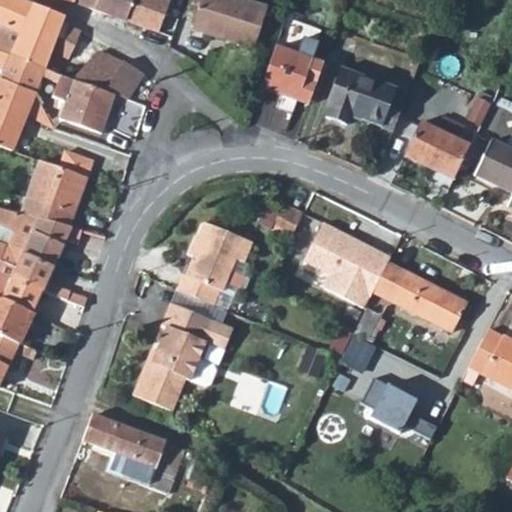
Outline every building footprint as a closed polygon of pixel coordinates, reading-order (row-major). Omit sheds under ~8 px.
[(32,0),(0,0),(0,14),(11,19),(3,41),(24,50),(41,4),(32,0)] [(90,0),(99,3),(162,26),(172,0),(90,0)] [(271,0),(206,0),(200,25),(264,42),(274,1),(271,0)] [(41,4),(24,50),(52,62),(58,49),(74,55),(85,28),(86,25),(68,19),(71,12),(41,4)] [(281,43),(267,84),(318,102),(332,59),(317,55),(323,40),(305,33),(300,49),(281,43)] [(2,45),(0,49),(0,61),(14,67),(11,76),(27,83),(37,86),(41,89),(52,62),(24,50),(3,41),(2,45)] [(105,43),(84,74),(125,91),(136,96),(148,73),(149,69),(144,65),(140,61),(132,57),(105,43)] [(334,101),(339,103),(335,113),(356,120),(359,112),(402,126),(415,87),(347,63),(334,101)] [(84,74),(70,69),(63,89),(77,95),(71,113),(111,129),(125,91),(84,74)] [(1,73),(0,76),(0,84),(6,87),(11,76),(1,73)] [(6,87),(0,103),(0,140),(18,146),(32,110),(60,120),(41,89),(37,86),(27,83),(11,76),(6,87)] [(474,140),(426,116),(410,151),(459,174),(474,140)] [(511,143),(498,138),(483,173),(511,185),(511,143)] [(69,145),(64,161),(91,170),(97,155),(69,145)] [(40,154),(25,209),(76,221),(91,170),(64,161),(40,154)] [(292,199),(281,222),(301,231),(310,212),(312,208),(292,199)] [(25,209),(0,203),(0,221),(18,230),(13,247),(22,248),(28,249),(29,252),(60,265),(61,262),(73,235),(83,238),(86,223),(76,221),(25,209)] [(185,269),(179,285),(217,300),(222,286),(225,287),(238,256),(247,258),(256,237),(207,217),(202,230),(198,229),(190,248),(196,252),(188,271),(185,269)] [(322,224),(304,259),(349,281),(341,298),(364,309),(371,294),(387,261),(390,257),(322,224)] [(60,265),(29,252),(28,249),(22,248),(13,247),(0,243),(0,274),(5,276),(8,267),(20,269),(18,276),(31,282),(49,290),(55,291),(91,299),(93,290),(53,283),(60,265)] [(371,294),(422,320),(438,289),(387,261),(371,294)] [(0,299),(38,316),(49,290),(31,282),(18,276),(20,269),(8,267),(5,276),(0,274),(0,299)] [(438,289),(422,320),(450,335),(465,303),(438,289)] [(0,329),(28,342),(38,316),(0,299),(0,329)] [(174,299),(152,353),(157,356),(171,322),(210,337),(227,345),(235,323),(174,299)] [(511,333),(490,321),(468,360),(511,384),(511,333)] [(214,381),(220,367),(217,361),(202,355),(210,337),(171,322),(157,356),(152,353),(137,389),(177,404),(189,375),(208,383),(214,381)] [(0,385),(8,389),(24,353),(39,358),(43,348),(28,342),(0,329),(0,385)] [(412,397),(369,375),(355,401),(367,407),(362,415),(392,430),(397,421),(429,438),(436,426),(406,410),(412,397)] [(100,410),(90,435),(121,448),(114,467),(151,481),(168,438),(100,410)] [(0,441),(0,462),(12,432),(5,429),(0,441)] [(198,469),(179,461),(173,475),(192,483),(198,469)]
